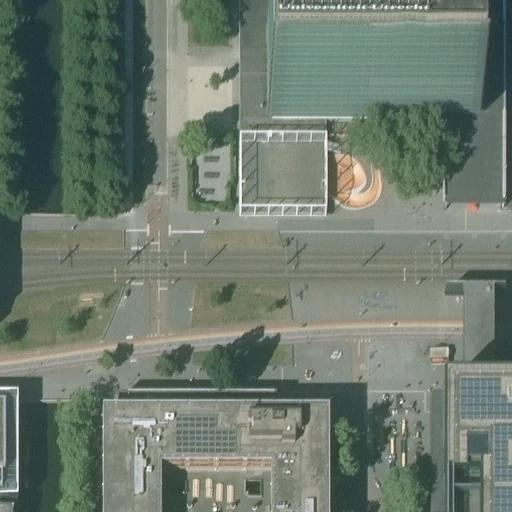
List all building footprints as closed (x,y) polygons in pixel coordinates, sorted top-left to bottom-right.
[(246,0),(247,60),(269,60),(269,37),(271,37),(271,36),(272,35),(273,34),(301,34),(301,25),(306,25),(305,0),(246,0)] [(324,125),(446,125),(446,212),(471,212),(501,212),(501,0),(445,0),(445,23),(445,34),(401,34),(401,24),(315,24),(315,34),(301,34),(273,34),(272,35),(271,36),(271,37),(269,37),(269,60),(247,60),(247,147),(306,148),(306,118),(325,118),(324,125)] [(306,212),(306,148),(247,147),(247,212),(306,212)] [(460,303),(460,403),(490,403),(491,303),(460,303)] [(136,420),(244,419),(243,399),(136,400),(136,420)] [(0,511),(0,507),(17,507),(18,403),(0,402),(0,511)] [(511,511),(511,403),(490,403),(460,403),(429,403),(429,423),(429,461),(480,461),(480,493),(479,511),(511,511)] [(429,461),(429,493),(480,493),(480,461),(429,461)] [(428,511),(479,511),(480,493),(429,493),(428,511)]
